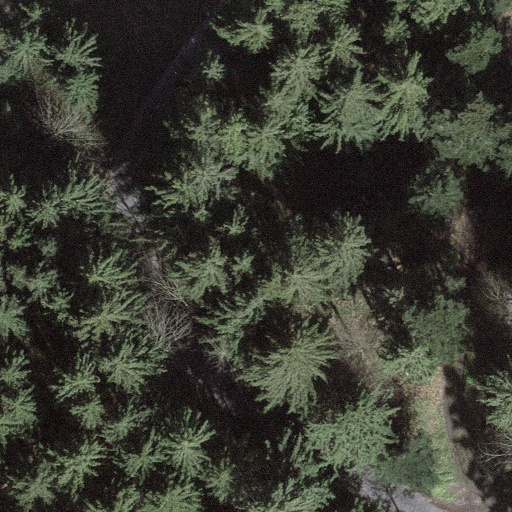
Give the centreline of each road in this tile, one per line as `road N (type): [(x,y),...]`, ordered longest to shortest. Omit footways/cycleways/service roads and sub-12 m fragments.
road 1 (unclassified): [(249,0),(160,117),(139,168),(133,226),(143,280),(167,329),(204,369),(414,511)]
road 2 (track): [(511,116),(460,282),(452,379),(471,511)]
